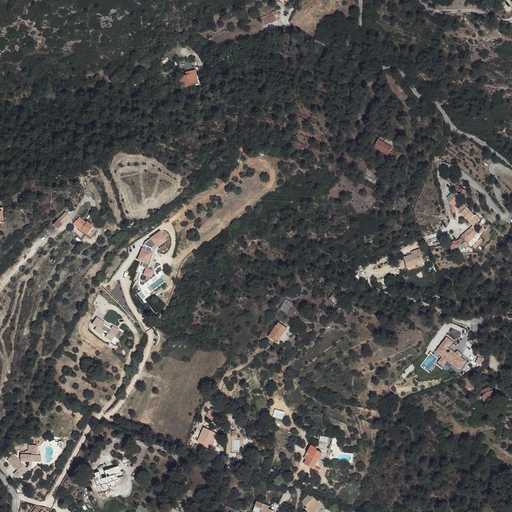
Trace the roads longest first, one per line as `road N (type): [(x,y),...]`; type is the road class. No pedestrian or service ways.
road 1 (unknown): [(396,255),(450,225),(440,166),(458,170),(505,218),(510,210),(490,168),(511,168)]
road 2 (residential): [(361,0),(343,61),(395,68),(455,129),(511,165)]
